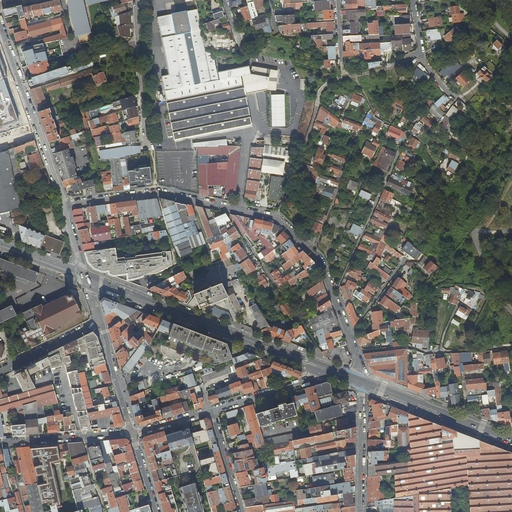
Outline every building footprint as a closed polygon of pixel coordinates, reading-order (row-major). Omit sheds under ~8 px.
[(22,8),(25,18),(39,15),(50,13),(62,10),(59,0),(57,0),(49,2),(40,4),(31,6),(22,8)] [(67,0),(76,37),(89,34),(82,1),(86,0),(87,3),(99,0),(67,0)] [(252,19),(256,18),(258,17),(256,10),(265,8),(262,0),(261,0),(247,4),(248,6),(252,19)] [(333,0),(321,1),(316,2),(315,2),(315,10),(329,9),(329,5),(334,4),(333,0)] [(373,9),(377,9),(376,6),(375,0),(359,0),(341,1),(341,5),(347,5),(347,9),(357,8),(357,5),(362,5),(362,7),(365,6),(365,3),(368,3),(369,2),(371,1),(371,5),(372,4),(373,9)] [(124,4),(122,4),(112,7),(114,13),(126,10),(124,4)] [(407,10),(412,9),(411,4),(383,6),(383,10),(397,9),(397,11),(396,11),(396,12),(398,12),(398,13),(407,13),(407,10)] [(19,20),(25,18),(22,8),(22,5),(16,7),(19,20)] [(245,20),(252,19),(248,6),(241,8),(242,13),(243,14),(245,20)] [(451,8),(453,16),(455,16),(460,15),(459,7),(451,8)] [(7,23),(16,20),(12,8),(5,9),(3,12),(7,23)] [(164,89),(167,101),(244,86),(242,76),(240,77),(220,80),(214,51),(206,52),(205,48),(203,38),(202,32),(201,29),(201,25),(197,9),(157,17),(170,75),(162,76),(165,89),(164,89)] [(223,18),(224,17),(221,9),(217,11),(212,12),(213,15),(210,16),(212,21),(218,19),(223,18)] [(333,20),(332,10),(316,11),(316,13),(317,21),(333,20)] [(350,22),(358,22),(358,16),(365,15),(365,10),(342,11),(342,15),(347,15),(347,23),(350,22)] [(132,16),(132,12),(122,15),(122,26),(124,26),(131,25),(130,16),(132,16)] [(27,24),(28,29),(30,37),(60,28),(61,34),(44,38),(31,41),(33,46),(60,40),(67,38),(61,14),(32,22),(29,23),(27,24)] [(263,27),(264,33),(271,32),(267,15),(258,17),(256,18),(256,20),(253,21),(256,29),(263,27)] [(275,16),(277,22),(284,21),(284,25),(294,24),(294,15),(284,15),(275,16)] [(394,16),(395,25),(410,24),(410,15),(394,16)] [(26,30),(28,29),(27,24),(25,18),(19,20),(16,20),(7,23),(8,28),(14,26),(13,24),(16,23),(16,22),(20,21),(22,27),(14,29),(13,29),(9,30),(11,34),(14,33),(26,30)] [(429,23),(430,27),(437,26),(436,23),(437,23),(437,18),(421,21),(421,24),(429,23)] [(218,19),(212,21),(204,24),(204,28),(213,26),(213,25),(220,23),(218,19)] [(371,35),(379,35),(379,29),(378,26),(378,21),(373,21),(373,24),(369,24),(369,32),(371,32),(371,35)] [(334,34),(333,22),(322,22),(322,25),(322,27),(327,26),(327,31),(328,31),(328,33),(327,33),(327,35),(333,34),(334,34)] [(360,34),(359,22),(358,22),(350,22),(351,30),(343,31),(343,35),(360,34)] [(283,25),(283,34),(301,33),(300,24),(294,24),(284,25),(283,25)] [(410,24),(395,25),(395,35),(402,35),(410,34),(410,24)] [(124,26),(122,26),(121,27),(120,26),(119,26),(118,27),(120,35),(125,38),(130,38),(129,29),(133,29),(133,25),(131,25),(124,26)] [(445,37),(450,44),(460,35),(455,28),(445,37)] [(28,38),(26,30),(14,33),(16,41),(28,38)] [(316,47),(322,47),(321,39),(321,38),(320,35),(311,36),(312,39),(316,39),(316,46),(316,47)] [(390,35),(391,38),(391,43),(392,47),(403,46),(402,41),(402,38),(402,35),(395,35),(390,35)] [(220,50),(230,51),(229,40),(221,40),(222,47),(224,47),(224,49),(223,49),(220,49),(220,50)] [(382,40),(380,40),(380,43),(380,49),(381,52),(384,52),(384,50),(387,50),(387,48),(392,48),(392,47),(391,43),(386,43),(386,40),(383,40),(383,43),(382,43),(382,40)] [(402,41),(403,46),(403,50),(412,50),(411,47),(413,47),(413,43),(411,43),(411,40),(402,41)] [(497,41),(493,45),(498,50),(499,50),(502,48),(502,49),(503,47),(505,44),(502,41),(500,43),(497,41)] [(350,44),(350,42),(346,42),(346,52),(360,51),(360,44),(360,43),(350,44)] [(498,50),(493,45),(490,48),(496,53),(498,50)] [(381,52),(380,49),(363,51),(363,54),(365,53),(365,60),(370,60),(371,59),(371,57),(373,57),(374,55),(381,55),(381,52)] [(0,134),(25,125),(0,55),(0,134)] [(369,64),(369,69),(382,66),(381,56),(378,57),(378,63),(369,64)] [(330,69),(330,68),(330,60),(321,61),(321,68),(325,68),(325,70),(330,69)] [(33,76),(51,70),(48,61),(29,66),(31,73),(32,72),(33,76)] [(452,61),(437,74),(442,80),(452,71),(457,67),(452,61)] [(471,67),(467,70),(471,74),(474,77),(477,74),(475,72),(476,71),(479,69),(480,70),(481,69),(482,70),(482,69),(484,67),(485,65),(481,61),(472,69),(471,67)] [(485,65),(484,67),(487,70),(494,76),(496,73),(495,72),(496,70),(493,67),(492,68),(487,64),(485,65)] [(269,77),(276,78),(277,70),(251,66),(251,72),(251,74),(269,77)] [(249,74),(247,67),(218,73),(220,80),(249,74)] [(485,73),(487,70),(484,67),(482,69),(482,70),(478,74),(486,83),(490,78),(485,73)] [(82,73),(30,90),(36,107),(46,103),(43,93),(93,76),(96,85),(106,81),(103,73),(98,75),(95,68),(82,73)] [(462,73),(454,80),(463,88),(470,81),(462,73)] [(261,91),(268,90),(269,77),(251,74),(249,74),(247,75),(242,76),(244,86),(246,94),(261,91)] [(493,79),(492,78),(488,82),(493,86),(499,80),(496,76),(493,79)] [(276,90),(276,78),(269,77),(268,90),(276,90)] [(251,121),(246,94),(244,86),(167,101),(175,141),(243,127),(252,126),(251,121)] [(488,93),(486,92),(483,96),(481,94),(478,97),(477,96),(474,100),(479,104),(488,93)] [(424,98),(415,93),(411,101),(420,106),(424,98)] [(273,127),(286,126),(284,94),(271,95),(273,127)] [(438,120),(445,114),(440,109),(443,106),(446,109),(453,103),(444,94),(428,110),(438,120)] [(135,107),(131,96),(113,103),(115,108),(121,106),(123,110),(135,107)] [(343,106),(347,100),(341,97),(339,101),(337,100),(334,104),(342,109),(343,107),(343,106)] [(388,105),(399,110),(401,111),(403,107),(403,106),(405,103),(402,102),(393,97),(388,105)] [(111,103),(109,98),(83,106),(80,107),(87,130),(91,129),(88,121),(86,112),(87,112),(112,104),(112,103),(111,103)] [(461,103),(459,105),(465,111),(468,109),(461,103)] [(452,105),(445,115),(452,119),(458,110),(452,105)] [(138,106),(135,107),(123,110),(126,120),(127,120),(139,117),(137,112),(138,112),(138,106)] [(45,110),(38,112),(49,143),(58,140),(60,139),(59,135),(58,135),(57,133),(57,131),(56,131),(56,128),(54,120),(53,120),(50,113),(51,113),(50,108),(45,110)] [(321,117),(322,117),(323,114),(328,117),(327,118),(329,120),(330,118),(335,122),(337,119),(322,108),(319,111),(318,115),(321,117)] [(406,121),(409,123),(412,115),(405,111),(403,114),(404,115),(400,123),(404,125),(406,121)] [(109,124),(118,121),(116,113),(98,118),(100,123),(108,121),(109,124)] [(383,122),(374,117),(373,118),(367,115),(363,124),(374,129),(377,124),(382,126),(381,127),(383,128),(384,125),(382,123),(383,122)] [(421,126),(429,130),(433,123),(421,116),(412,133),(416,135),(421,126)] [(475,131),(478,133),(484,121),(478,116),(476,120),(481,124),(480,124),(479,124),(478,127),(477,127),(475,131)] [(139,123),(139,117),(127,120),(128,124),(130,123),(131,125),(139,123)] [(440,126),(446,128),(450,120),(443,117),(440,126)] [(95,125),(100,123),(98,118),(90,121),(88,121),(91,129),(91,130),(96,128),(95,125)] [(448,135),(456,123),(453,120),(444,132),(448,135)] [(359,129),(362,130),(363,126),(348,121),(347,125),(355,127),(359,129)] [(323,129),(321,135),(325,136),(325,137),(329,127),(316,122),(315,124),(316,125),(316,126),(323,129)] [(378,135),(381,127),(382,126),(377,124),(374,129),(372,132),(378,135)] [(112,134),(120,132),(118,125),(109,127),(111,134),(112,134)] [(387,135),(397,139),(399,140),(401,134),(402,132),(391,127),(387,135)] [(134,131),(124,133),(125,137),(125,142),(125,144),(135,142),(134,131)] [(121,138),(120,132),(112,134),(113,137),(114,144),(121,143),(125,142),(125,137),(121,138)] [(108,138),(113,137),(112,134),(111,134),(93,138),(96,146),(101,146),(100,139),(107,137),(108,138)] [(59,147),(51,149),(53,154),(55,153),(67,150),(73,148),(70,141),(69,136),(60,139),(58,140),(59,145),(58,145),(59,147)] [(328,143),(330,138),(325,137),(325,136),(323,143),(330,146),(331,144),(328,143)] [(409,145),(416,148),(419,142),(412,138),(409,145)] [(42,187),(50,184),(45,170),(41,171),(41,172),(37,174),(38,177),(31,180),(30,176),(22,178),(15,180),(10,157),(17,155),(37,148),(35,141),(24,144),(8,150),(10,157),(16,186),(18,186),(19,190),(31,186),(32,187),(41,184),(42,187)] [(334,148),(338,149),(339,145),(340,144),(332,142),(330,149),(334,150),(334,148)] [(416,148),(415,151),(422,155),(422,153),(424,154),(427,147),(419,142),(416,148)] [(377,148),(371,145),(367,144),(363,153),(372,158),(377,148)] [(141,152),(140,146),(131,146),(130,146),(122,147),(99,151),(101,159),(109,158),(119,158),(126,156),(141,152)] [(230,155),(230,146),(226,146),(218,146),(218,147),(198,148),(198,156),(208,155),(230,155)] [(241,146),(230,146),(230,155),(225,194),(236,196),(241,146)] [(265,148),(265,146),(252,146),(245,197),(255,199),(255,200),(260,200),(261,192),(258,192),(259,189),(261,172),(283,175),(284,169),(285,169),(286,162),(289,163),(291,163),(293,152),(265,148)] [(373,166),(386,172),(390,161),(392,162),(396,153),(382,147),(373,166)] [(315,162),(323,165),(326,157),(323,156),(324,151),(320,149),(315,162)] [(16,187),(16,186),(10,157),(8,150),(3,152),(0,152),(0,213),(21,208),(16,187)] [(33,171),(44,167),(38,150),(32,152),(32,154),(28,156),(33,171)] [(74,178),(76,177),(72,167),(71,164),(74,163),(73,160),(70,161),(70,158),(67,150),(55,153),(64,181),(70,179),(74,178)] [(450,154),(460,159),(462,155),(452,150),(450,154)] [(347,158),(342,156),(334,153),(330,152),(330,153),(328,153),(328,155),(329,155),(329,157),(342,161),(345,162),(347,158)] [(15,180),(22,178),(20,171),(17,155),(10,157),(15,180)] [(198,164),(208,164),(208,155),(198,156),(198,164)] [(128,172),(126,156),(119,158),(124,190),(130,189),(128,172)] [(119,158),(109,158),(110,171),(113,187),(114,191),(121,190),(124,190),(119,158)] [(461,163),(465,164),(467,166),(472,168),(474,164),(463,159),(461,163)] [(454,173),(458,163),(450,160),(446,170),(454,173)] [(227,162),(208,164),(209,185),(225,185),(227,162)] [(199,194),(208,196),(208,164),(198,164),(199,194)] [(332,166),(331,170),(335,172),(343,174),(344,171),(342,170),(332,166)] [(128,172),(130,189),(152,186),(150,167),(140,168),(139,168),(139,171),(136,172),(136,170),(135,171),(128,172)] [(22,178),(30,176),(29,169),(20,171),(22,178)] [(113,187),(110,171),(105,172),(105,171),(103,172),(104,173),(101,173),(102,177),(104,189),(113,187)] [(313,171),(312,173),(310,181),(309,180),(308,181),(315,184),(319,175),(319,173),(313,171)] [(392,177),(396,179),(398,180),(402,182),(403,178),(394,173),(392,177)] [(317,184),(322,186),(323,183),(328,185),(328,184),(329,184),(329,183),(328,183),(330,179),(319,175),(315,184),(317,185),(317,184)] [(285,193),(287,179),(286,179),(272,177),(269,203),(275,203),(276,201),(282,201),(282,198),(283,193),(284,193),(285,193)] [(62,181),(64,187),(71,185),(86,181),(85,178),(81,180),(81,179),(75,181),(74,178),(70,179),(64,181),(62,181)] [(86,181),(71,185),(73,192),(82,189),(82,190),(95,187),(93,180),(86,181)] [(359,185),(351,181),(348,189),(356,192),(359,185)] [(321,189),(322,186),(317,184),(317,185),(314,193),(318,195),(319,191),(320,191),(321,189)] [(336,193),(327,189),(326,191),(325,192),(325,193),(324,192),(323,196),(332,199),(332,198),(334,199),(336,193)] [(371,195),(362,191),(360,196),(369,201),(371,195)] [(389,192),(387,191),(386,194),(383,200),(390,203),(392,199),(396,202),(396,203),(400,205),(404,198),(389,191),(389,192)] [(330,209),(333,201),(318,195),(314,193),(310,202),(330,209)] [(174,243),(180,257),(193,252),(192,248),(188,238),(186,233),(185,229),(183,224),(179,212),(175,203),(175,201),(160,198),(164,213),(169,227),(172,237),(174,243)] [(139,215),(161,211),(157,199),(136,201),(139,215)] [(118,213),(118,214),(122,214),(122,212),(125,212),(126,213),(128,213),(128,211),(133,211),(134,216),(139,215),(136,201),(116,203),(118,213)] [(54,210),(53,202),(40,205),(42,213),(54,210)] [(195,214),(192,205),(186,204),(186,205),(175,203),(179,212),(187,208),(190,215),(191,215),(193,221),(197,219),(195,214)] [(106,205),(96,206),(99,222),(101,221),(100,213),(107,212),(106,207),(106,205)] [(96,206),(88,207),(91,223),(99,222),(96,206)] [(208,239),(213,237),(209,225),(202,207),(196,206),(208,239)] [(367,208),(365,210),(360,207),(356,215),(365,219),(370,209),(367,208)] [(73,212),(78,230),(88,229),(92,228),(92,224),(89,224),(89,223),(85,224),(82,208),(75,209),(73,212)] [(382,208),(381,212),(391,217),(393,213),(382,208)] [(153,222),(164,220),(161,211),(139,215),(141,224),(149,223),(153,222)] [(385,218),(386,216),(377,212),(375,216),(380,218),(379,221),(383,223),(385,218)] [(217,222),(220,230),(224,227),(222,223),(224,222),(225,224),(227,223),(227,221),(230,220),(226,214),(215,218),(217,222)] [(252,230),(252,228),(247,227),(246,227),(246,226),(243,222),(239,216),(230,214),(245,235),(248,233),(252,230)] [(115,224),(118,238),(131,236),(132,236),(131,226),(129,217),(129,216),(125,217),(127,235),(122,236),(119,218),(114,219),(115,224)] [(316,231),(315,234),(318,235),(319,232),(320,233),(323,226),(327,217),(324,216),(323,217),(322,219),(319,218),(317,223),(316,223),(313,230),(316,231)] [(120,218),(119,218),(122,236),(127,235),(125,217),(123,217),(126,234),(123,234),(120,218)] [(388,225),(383,223),(379,221),(373,218),(371,222),(386,229),(388,225)] [(263,221),(254,219),(252,228),(252,230),(255,232),(256,227),(258,227),(257,231),(261,231),(263,221)] [(196,228),(193,221),(187,223),(189,228),(190,230),(192,230),(196,228)] [(273,224),(263,221),(261,231),(260,235),(268,240),(268,239),(272,229),(273,224)] [(154,224),(153,222),(149,223),(149,224),(142,226),(143,232),(152,231),(151,229),(154,228),(153,224),(154,224)] [(213,237),(222,234),(220,230),(217,222),(209,225),(213,237)] [(92,228),(88,229),(92,242),(102,241),(118,238),(115,224),(110,225),(92,228)] [(276,224),(273,224),(272,229),(275,230),(276,231),(275,233),(276,235),(278,233),(280,235),(283,231),(276,224)] [(22,242),(62,256),(67,243),(19,225),(22,242)] [(350,233),(358,236),(362,229),(354,225),(350,233)] [(222,235),(227,232),(229,231),(226,226),(224,227),(220,230),(222,234),(222,235)] [(229,236),(237,231),(235,227),(229,231),(227,232),(229,236)] [(186,233),(188,238),(199,233),(196,228),(192,230),(192,231),(186,233)] [(88,229),(78,230),(82,243),(92,242),(88,229)] [(162,230),(148,233),(149,240),(155,239),(155,238),(159,237),(163,236),(162,230)] [(255,232),(252,230),(248,233),(253,241),(258,237),(264,245),(265,245),(267,248),(261,252),(264,257),(275,249),(271,244),(269,242),(268,240),(260,235),(255,232)] [(232,240),(240,235),(239,233),(237,231),(229,236),(227,232),(222,235),(224,240),(226,244),(230,242),(232,240)] [(290,238),(283,231),(280,235),(277,238),(283,243),(290,238)] [(378,238),(382,240),(386,232),(384,231),(384,232),(382,231),(380,235),(378,238)] [(192,248),(206,243),(202,232),(199,233),(188,238),(192,248)] [(390,234),(386,232),(382,240),(381,241),(385,244),(390,234)] [(278,233),(276,235),(271,241),(269,242),(271,244),(273,242),(277,238),(280,235),(278,233)] [(224,240),(222,235),(222,234),(213,237),(208,239),(210,245),(224,240)] [(365,239),(376,244),(377,244),(379,240),(367,234),(365,239)] [(226,244),(224,240),(210,245),(212,249),(220,246),(225,259),(231,257),(231,255),(227,247),(226,244)] [(290,249),(294,246),(289,240),(283,244),(285,247),(287,246),(290,249)] [(92,242),(82,243),(84,251),(86,251),(95,249),(94,245),(102,243),(102,241),(92,242)] [(402,257),(403,257),(385,244),(381,241),(379,245),(376,253),(381,257),(386,247),(389,250),(388,251),(389,252),(390,250),(394,253),(393,254),(400,259),(401,258),(402,257)] [(412,249),(413,247),(408,242),(402,250),(411,257),(415,260),(416,259),(420,253),(417,250),(416,252),(412,249)] [(231,248),(234,253),(242,248),(238,243),(231,248)] [(240,261),(247,256),(242,249),(245,247),(245,248),(246,247),(245,245),(242,248),(234,253),(240,261)] [(359,249),(372,255),(374,251),(361,245),(359,249)] [(297,250),(294,246),(290,249),(288,250),(282,254),(287,262),(290,260),(298,254),(303,251),(300,248),(297,250)] [(115,247),(95,249),(86,251),(89,261),(94,267),(103,270),(109,269),(110,272),(114,274),(118,274),(128,272),(129,278),(137,276),(144,274),(154,272),(173,264),(171,250),(136,255),(136,256),(125,257),(125,256),(117,257),(115,247)] [(275,249),(264,257),(264,258),(266,261),(268,260),(270,262),(273,259),(272,257),(275,254),(278,258),(280,256),(275,249)] [(315,262),(303,251),(298,254),(302,259),(303,260),(306,265),(303,266),(304,268),(305,270),(314,263),(315,263),(315,262)] [(381,260),(382,258),(381,257),(376,253),(371,261),(370,262),(378,267),(382,260),(381,260)] [(425,256),(420,253),(416,259),(420,262),(425,256)] [(302,259),(298,254),(290,260),(294,264),(300,260),(302,259)] [(362,272),(364,273),(368,266),(370,262),(356,255),(354,259),(365,264),(361,272),(353,268),(352,270),(352,271),(349,270),(348,274),(360,280),(362,276),(360,275),(362,272)] [(423,265),(428,259),(425,256),(420,262),(420,263),(423,265)] [(226,268),(233,265),(235,264),(231,257),(225,259),(223,260),(226,268)] [(39,273),(0,258),(0,269),(36,284),(39,273)] [(245,261),(252,272),(262,267),(258,262),(253,265),(249,258),(245,261)] [(294,264),(290,260),(287,262),(282,265),(286,270),(294,264)] [(244,270),(247,275),(252,272),(245,261),(240,264),(243,269),(244,270)] [(387,281),(390,277),(389,276),(383,271),(378,267),(370,262),(368,266),(383,278),(382,278),(383,279),(384,279),(387,281)] [(431,274),(437,267),(431,262),(425,269),(431,274)] [(316,269),(314,263),(305,270),(304,270),(292,279),(288,281),(293,289),(304,282),(302,279),(316,269)] [(184,268),(188,277),(192,275),(194,279),(196,278),(190,265),(184,268)] [(340,278),(343,276),(341,272),(340,272),(338,267),(332,272),(335,280),(339,278),(340,278)] [(386,267),(383,271),(389,276),(392,272),(386,267)] [(184,270),(148,288),(163,294),(171,288),(168,284),(175,280),(176,281),(171,284),(173,287),(179,283),(187,278),(184,270)] [(280,287),(285,283),(284,282),(276,270),(271,274),(280,287)] [(260,280),(258,281),(260,285),(263,284),(264,286),(265,285),(266,287),(269,285),(263,275),(261,276),(260,275),(259,276),(260,279),(259,279),(260,280)] [(375,291),(378,288),(376,286),(373,284),(363,277),(361,279),(369,284),(367,286),(368,286),(371,288),(368,291),(373,294),(375,291)] [(244,284),(240,278),(223,283),(222,283),(225,290),(229,287),(231,287),(236,286),(239,284),(240,285),(244,284)] [(397,290),(397,291),(400,294),(407,299),(410,295),(404,290),(406,288),(405,287),(405,286),(404,285),(405,284),(402,282),(403,281),(399,278),(396,282),(392,286),(397,290)] [(325,287),(322,281),(307,291),(310,297),(315,294),(321,290),(325,287)] [(171,288),(163,294),(174,299),(176,297),(180,293),(181,292),(178,289),(181,287),(179,283),(173,287),(171,288)] [(221,284),(212,288),(218,301),(229,297),(228,296),(225,290),(222,283),(221,284)] [(351,299),(350,296),(349,294),(351,293),(350,289),(347,290),(346,286),(341,288),(347,302),(348,302),(348,300),(351,299)] [(364,291),(358,286),(355,291),(353,295),(356,297),(359,294),(360,294),(361,293),(365,296),(362,299),(367,303),(369,299),(372,296),(367,293),(364,291)] [(201,292),(194,294),(195,295),(195,296),(200,309),(218,301),(212,288),(210,288),(201,292)] [(396,300),(400,294),(397,291),(392,288),(389,291),(387,294),(395,300),(395,299),(396,300)] [(28,326),(34,338),(44,333),(46,337),(47,337),(46,336),(54,332),(54,333),(55,333),(55,332),(55,331),(54,331),(53,329),(54,329),(54,328),(59,326),(59,327),(60,326),(59,326),(64,323),(65,324),(65,323),(70,320),(70,321),(71,321),(71,320),(76,318),(77,318),(77,317),(82,315),(83,315),(82,314),(83,314),(83,313),(82,314),(80,310),(81,309),(81,308),(80,309),(75,298),(76,298),(76,297),(74,298),(72,293),(69,295),(69,294),(68,294),(69,295),(67,296),(66,295),(65,296),(65,297),(60,299),(60,298),(59,299),(60,299),(55,302),(54,301),(54,302),(49,305),(49,304),(48,304),(48,305),(44,307),(43,307),(42,307),(41,305),(42,304),(41,304),(40,304),(41,304),(33,308),(32,308),(23,313),(28,326)] [(185,301),(184,303),(187,304),(194,296),(192,293),(189,297),(185,301)] [(229,297),(237,314),(243,311),(241,306),(234,293),(228,296),(229,297)] [(330,300),(327,293),(324,294),(317,299),(315,296),(312,298),(318,308),(330,300)] [(352,305),(356,297),(353,295),(346,309),(347,312),(349,316),(355,314),(355,313),(356,312),(355,311),(354,311),(352,305)] [(457,297),(452,295),(449,303),(457,306),(458,302),(456,301),(457,297)] [(195,296),(189,304),(200,309),(195,296)] [(396,305),(385,297),(382,301),(380,303),(385,307),(386,306),(392,311),(396,305)] [(100,302),(104,315),(112,312),(114,312),(118,303),(114,301),(105,298),(100,302)] [(332,305),(330,300),(318,308),(321,312),(332,305)] [(130,307),(118,303),(114,312),(124,320),(138,310),(130,307)] [(289,311),(291,310),(286,303),(285,304),(284,303),(280,305),(288,317),(291,314),(289,311)] [(256,330),(259,331),(270,327),(256,304),(250,307),(258,322),(259,321),(260,323),(259,324),(257,324),(256,330)] [(468,316),(471,310),(462,304),(458,311),(468,316)] [(12,306),(0,311),(0,323),(17,315),(12,306)] [(403,306),(401,308),(411,316),(411,310),(407,307),(406,308),(403,306)] [(144,313),(138,310),(124,320),(129,327),(134,322),(137,319),(144,313)] [(338,322),(333,310),(309,319),(314,331),(331,325),(338,322)] [(112,312),(104,315),(107,323),(109,329),(115,325),(114,323),(115,322),(112,312)] [(356,313),(356,312),(355,313),(355,314),(349,316),(351,323),(353,328),(359,319),(356,318),(355,314),(356,313)] [(372,325),(373,333),(379,330),(378,322),(383,322),(382,318),(381,312),(372,313),(373,325),(372,325)] [(147,314),(144,313),(137,319),(141,323),(143,322),(149,315),(147,314)] [(163,320),(149,315),(143,322),(145,323),(147,324),(158,329),(163,320)] [(391,328),(410,325),(410,319),(406,319),(399,320),(390,321),(390,324),(391,328)] [(132,329),(129,327),(124,320),(121,322),(115,325),(109,329),(116,354),(123,348),(121,346),(126,342),(123,337),(127,341),(129,342),(137,334),(132,329)] [(172,323),(163,320),(158,329),(157,330),(170,335),(174,324),(172,323)] [(380,332),(384,332),(389,332),(388,326),(385,326),(385,325),(383,325),(383,322),(378,322),(379,330),(380,332)] [(196,333),(174,324),(170,335),(168,339),(159,344),(184,354),(215,365),(232,359),(227,344),(196,333)] [(259,331),(270,335),(274,326),(274,325),(270,327),(259,331)] [(291,329),(294,337),(305,330),(301,325),(291,329)] [(334,332),(331,325),(322,328),(325,335),(334,332)] [(34,338),(28,326),(20,330),(27,347),(29,346),(30,349),(33,348),(32,344),(36,343),(34,338)] [(140,330),(138,332),(141,334),(141,335),(142,336),(144,338),(145,339),(146,340),(149,345),(153,339),(147,333),(148,332),(146,330),(146,329),(144,326),(142,329),(141,328),(139,329),(140,330)] [(270,335),(281,339),(283,339),(286,331),(274,326),(270,335)] [(325,335),(322,328),(318,330),(311,333),(313,337),(320,335),(322,341),(323,341),(324,344),(324,346),(318,347),(322,352),(329,350),(324,335),(325,335)] [(283,339),(281,339),(291,343),(292,343),(291,343),(291,342),(290,341),(291,338),(294,337),(291,329),(286,331),(283,339)] [(369,339),(380,335),(380,332),(379,330),(373,333),(357,339),(359,343),(360,346),(370,342),(369,339)] [(431,332),(414,330),(412,343),(423,344),(423,347),(428,347),(431,332)] [(93,331),(78,339),(81,353),(87,351),(87,352),(91,367),(92,367),(106,363),(102,348),(97,333),(93,331)] [(340,331),(334,332),(325,335),(324,335),(329,350),(334,348),(331,336),(332,336),(333,337),(341,335),(340,331)] [(138,332),(137,334),(129,342),(125,345),(128,348),(131,344),(135,348),(133,351),(134,352),(144,338),(142,336),(139,341),(135,338),(136,337),(137,338),(141,335),(141,334),(138,332)] [(78,339),(64,346),(66,356),(70,355),(70,353),(78,350),(79,354),(81,353),(78,339)] [(151,348),(149,345),(146,340),(145,339),(142,343),(148,348),(150,351),(151,350),(151,348)] [(148,348),(142,343),(125,365),(131,370),(148,348)] [(159,344),(151,348),(151,350),(154,353),(162,357),(164,356),(165,355),(160,350),(159,344)] [(180,358),(184,354),(159,344),(160,350),(165,355),(174,359),(180,358)] [(64,346),(48,354),(50,365),(51,369),(55,368),(57,367),(61,366),(64,365),(64,364),(66,364),(68,373),(70,373),(70,376),(69,376),(71,384),(72,384),(73,388),(76,388),(81,388),(82,391),(73,394),(75,399),(74,399),(76,406),(77,406),(74,395),(83,394),(81,383),(78,374),(77,370),(76,369),(74,369),(72,362),(71,362),(70,355),(66,356),(64,346)] [(123,348),(116,354),(121,369),(130,358),(128,356),(128,355),(128,353),(127,351),(123,347),(123,348)] [(338,347),(334,348),(329,350),(322,352),(324,356),(333,359),(338,347)] [(423,385),(423,374),(419,374),(410,375),(408,375),(408,363),(408,349),(407,349),(363,353),(370,370),(374,375),(402,386),(414,390),(421,393),(421,390),(424,389),(425,386),(423,385)] [(505,363),(509,362),(507,351),(500,352),(501,363),(505,363)] [(482,364),(480,364),(472,365),(472,364),(463,365),(464,372),(480,369),(480,371),(485,370),(484,364),(482,352),(478,352),(480,362),(482,362),(482,364)] [(484,364),(491,363),(490,353),(485,354),(485,352),(482,352),(484,364)] [(494,364),(501,363),(500,352),(493,353),(494,364)] [(237,363),(256,356),(249,353),(238,356),(239,359),(236,360),(237,363)] [(453,362),(451,362),(450,363),(451,369),(454,369),(455,372),(460,371),(459,363),(458,353),(455,353),(452,353),(453,358),(453,362)] [(28,363),(13,371),(23,391),(36,388),(30,375),(40,370),(41,371),(44,369),(44,368),(50,365),(48,354),(40,358),(28,364),(28,363)] [(410,371),(410,375),(419,374),(419,369),(417,355),(417,354),(413,355),(414,359),(415,366),(416,367),(417,370),(410,371)] [(422,354),(417,355),(419,369),(427,369),(427,366),(422,366),(421,360),(420,360),(420,359),(422,359),(422,354)] [(438,381),(437,378),(435,368),(437,367),(436,359),(435,358),(433,358),(432,354),(430,354),(432,366),(432,368),(433,373),(435,387),(438,386),(441,386),(440,381),(438,381)] [(271,367),(272,362),(264,358),(260,360),(263,366),(264,366),(267,367),(268,366),(271,367)] [(445,364),(445,361),(444,358),(436,359),(437,367),(439,375),(440,374),(439,368),(447,367),(446,363),(445,364)] [(287,373),(298,378),(302,377),(302,373),(272,362),(271,367),(270,367),(272,367),(283,372),(282,375),(283,376),(284,377),(286,376),(287,373)] [(109,371),(106,363),(92,367),(93,370),(96,370),(97,374),(99,374),(102,373),(109,371)] [(201,363),(194,365),(195,371),(203,369),(201,363)] [(242,378),(249,375),(248,375),(245,367),(249,366),(249,364),(235,369),(238,375),(239,378),(239,379),(242,378)] [(201,376),(204,382),(231,372),(230,367),(231,367),(231,366),(229,366),(201,376)] [(266,387),(271,386),(268,378),(266,379),(265,377),(273,374),(270,367),(264,369),(261,371),(263,376),(263,377),(264,380),(266,387)] [(284,377),(283,376),(282,375),(283,372),(272,367),(270,367),(273,374),(275,379),(284,377)] [(111,380),(109,371),(102,373),(99,374),(101,379),(104,378),(105,382),(111,380)] [(263,376),(261,371),(259,371),(257,372),(249,375),(254,391),(258,390),(256,383),(254,384),(253,381),(253,382),(252,380),(261,377),(263,376)] [(84,373),(78,374),(81,383),(87,382),(84,373)] [(197,385),(193,373),(185,376),(186,380),(185,381),(186,384),(187,384),(189,387),(197,385)] [(425,386),(424,389),(426,389),(435,387),(433,373),(431,373),(423,374),(423,385),(425,386)] [(250,392),(254,391),(249,375),(242,378),(243,381),(242,381),(243,384),(242,384),(241,381),(229,385),(229,386),(232,393),(243,389),(244,394),(250,392)] [(466,390),(487,387),(486,381),(483,381),(483,378),(465,380),(466,390)] [(146,380),(137,383),(139,391),(148,388),(146,380)] [(497,410),(500,410),(502,410),(498,381),(495,382),(494,382),(495,390),(496,406),(497,409),(497,410)] [(81,383),(83,394),(87,407),(93,406),(87,382),(81,383)] [(313,386),(305,388),(306,394),(310,408),(311,413),(314,412),(317,422),(327,419),(341,416),(356,412),(356,407),(342,410),(341,409),(346,408),(345,406),(350,405),(346,392),(333,396),(330,384),(326,382),(313,386)] [(0,411),(0,412),(23,405),(53,397),(56,396),(52,383),(36,388),(23,391),(8,396),(0,398),(0,411)] [(458,383),(449,384),(452,405),(465,410),(464,404),(460,402),(458,383)] [(200,407),(202,406),(204,404),(202,394),(200,395),(200,396),(199,397),(199,398),(198,398),(199,401),(197,402),(195,393),(196,392),(201,393),(199,385),(189,388),(191,396),(195,409),(200,407)] [(0,398),(8,396),(6,386),(0,387),(0,398)] [(111,395),(108,386),(95,389),(96,392),(97,393),(103,391),(104,394),(101,395),(101,398),(111,395)] [(218,398),(232,393),(229,386),(218,390),(217,386),(214,387),(215,391),(216,391),(217,394),(218,398)] [(446,386),(440,387),(440,389),(441,396),(441,400),(447,402),(451,404),(450,396),(448,396),(446,386)] [(169,401),(180,397),(178,392),(180,391),(178,387),(166,390),(167,395),(169,401)] [(437,399),(435,387),(426,389),(426,395),(432,397),(437,399)] [(181,399),(191,396),(189,388),(180,391),(178,392),(180,397),(180,399),(181,399)] [(494,406),(496,406),(495,390),(487,391),(488,395),(488,396),(493,395),(494,401),(493,401),(494,406)] [(130,396),(133,405),(142,402),(140,397),(145,396),(144,391),(130,396)] [(81,428),(88,429),(92,429),(90,420),(87,407),(83,394),(74,395),(77,406),(78,411),(83,411),(84,415),(78,417),(80,422),(81,426),(80,426),(81,428)] [(211,404),(219,401),(218,398),(217,394),(208,397),(210,403),(211,404)] [(297,396),(299,404),(305,402),(306,404),(304,405),(305,410),(310,408),(306,394),(297,396)] [(160,403),(169,401),(167,395),(157,398),(158,404),(160,403)] [(483,406),(484,409),(489,408),(488,396),(488,395),(467,397),(468,402),(478,401),(478,398),(482,398),(483,406)] [(493,395),(488,396),(489,408),(489,410),(497,409),(496,406),(494,406),(493,401),(494,401),(493,395)] [(53,397),(23,405),(24,408),(24,410),(27,434),(39,433),(38,419),(46,417),(44,406),(53,404),(55,403),(53,397)] [(385,415),(386,419),(393,418),(398,417),(399,417),(398,409),(397,409),(392,407),(386,405),(372,399),(369,402),(369,405),(372,405),(374,417),(385,415)] [(269,410),(256,414),(260,426),(297,415),(297,414),(295,407),(293,402),(286,405),(285,401),(277,403),(278,407),(279,408),(269,411),(269,410)] [(132,407),(135,417),(142,415),(141,413),(140,409),(140,408),(141,407),(143,407),(142,402),(133,405),(132,405),(132,407)] [(173,415),(185,412),(182,402),(177,404),(177,403),(175,404),(172,405),(171,406),(173,415)] [(107,404),(107,403),(95,405),(96,411),(105,409),(104,406),(106,405),(107,404)] [(253,434),(246,436),(246,437),(247,439),(248,439),(254,437),(256,448),(266,446),(264,440),(260,426),(256,414),(253,404),(244,407),(253,434)] [(95,405),(93,406),(87,407),(90,420),(100,417),(107,416),(112,415),(115,427),(123,426),(124,422),(119,406),(111,408),(105,409),(96,411),(95,405)] [(163,418),(173,415),(171,406),(170,406),(169,406),(162,408),(160,409),(160,410),(163,418)] [(484,410),(485,417),(487,417),(491,419),(489,410),(489,408),(484,409),(480,409),(481,415),(482,415),(482,410),(484,410)] [(237,409),(226,413),(228,418),(239,415),(237,409)] [(398,422),(408,421),(408,413),(402,411),(398,409),(399,417),(398,417),(398,422)] [(497,409),(489,410),(491,419),(495,420),(498,422),(497,413),(497,410),(497,409)] [(24,410),(19,411),(20,422),(24,422),(24,424),(15,425),(14,422),(15,420),(14,414),(18,413),(18,412),(10,413),(13,436),(27,434),(24,410)] [(141,425),(163,418),(160,410),(150,412),(147,413),(148,415),(148,416),(153,414),(154,415),(147,417),(146,416),(143,416),(143,415),(142,415),(135,417),(138,423),(141,425)] [(501,412),(497,413),(498,422),(504,424),(511,427),(510,418),(509,411),(505,412),(506,413),(503,413),(503,412),(501,412)] [(72,424),(71,412),(63,413),(64,419),(65,431),(69,431),(69,424),(72,424)] [(454,450),(479,449),(479,440),(466,435),(433,423),(408,413),(408,421),(409,427),(410,448),(407,448),(407,451),(407,460),(408,462),(408,470),(408,472),(408,496),(413,495),(419,494),(425,493),(441,490),(451,488),(468,486),(466,454),(455,456),(454,450)] [(48,432),(57,432),(56,422),(56,420),(55,415),(47,417),(47,422),(48,432)] [(39,433),(43,433),(43,425),(44,424),(44,423),(47,422),(47,417),(46,417),(38,419),(39,433)] [(207,418),(204,419),(207,429),(208,431),(213,429),(210,420),(207,418)] [(385,427),(386,427),(385,419),(382,420),(380,420),(369,422),(369,425),(369,428),(370,428),(370,430),(378,428),(385,427)] [(237,423),(227,426),(231,436),(241,433),(237,423)] [(317,435),(322,434),(320,424),(314,425),(317,435)] [(356,437),(356,427),(350,428),(344,430),(339,431),(337,431),(338,436),(345,434),(345,435),(346,439),(348,439),(356,437)] [(409,427),(398,428),(398,432),(398,443),(398,446),(407,446),(407,448),(410,448),(409,427)] [(178,433),(166,436),(167,438),(181,434),(181,432),(190,430),(190,428),(178,433)] [(378,433),(378,428),(370,430),(369,430),(369,434),(368,439),(378,440),(378,433)] [(208,431),(207,429),(191,433),(194,443),(194,444),(204,476),(205,480),(220,476),(217,464),(212,445),(208,431)] [(217,443),(213,429),(208,431),(212,445),(217,443)] [(167,438),(167,440),(169,445),(170,450),(194,443),(191,433),(190,430),(181,432),(181,434),(167,438)] [(165,431),(155,434),(158,443),(167,440),(167,438),(166,436),(165,431)] [(273,438),(264,440),(266,446),(294,440),(304,437),(302,431),(273,438)] [(331,432),(327,433),(322,434),(317,435),(315,436),(315,440),(316,441),(333,438),(332,432),(331,432)] [(158,443),(155,434),(144,437),(142,440),(147,457),(156,455),(153,445),(158,443)] [(294,445),(315,440),(315,436),(311,436),(304,438),(293,440),(294,445)] [(254,437),(248,439),(249,443),(252,442),(253,449),(256,448),(254,437)] [(127,438),(109,440),(112,449),(117,448),(117,446),(118,446),(118,448),(120,447),(120,449),(122,449),(123,453),(132,450),(129,440),(127,438)] [(381,447),(381,440),(378,440),(368,439),(368,444),(368,448),(381,447)] [(104,440),(99,441),(105,462),(109,474),(119,471),(117,466),(112,467),(111,463),(104,440)] [(346,447),(345,440),(336,441),(336,442),(337,447),(338,451),(347,449),(346,447)] [(479,449),(480,453),(483,511),(511,511),(511,452),(479,440),(479,449)] [(274,444),(276,454),(291,451),(289,441),(274,444)] [(82,442),(68,443),(73,465),(87,460),(82,442)] [(325,449),(337,447),(336,442),(318,446),(318,445),(315,446),(316,449),(316,451),(318,450),(323,449),(325,449)] [(194,443),(170,450),(171,451),(194,444),(194,443)] [(222,459),(217,443),(212,445),(217,464),(220,476),(226,474),(222,459)] [(61,459),(58,444),(39,446),(30,447),(37,476),(43,475),(45,484),(39,485),(43,504),(50,502),(50,504),(57,502),(57,503),(63,502),(53,463),(61,461),(61,459)] [(63,444),(58,444),(61,459),(70,457),(68,448),(63,449),(63,444)] [(30,446),(16,448),(19,459),(21,468),(23,476),(24,480),(25,485),(28,498),(31,511),(52,511),(52,509),(44,511),(43,504),(39,485),(37,476),(30,447),(30,446)] [(302,460),(312,457),(310,447),(300,449),(302,460)] [(8,448),(3,449),(7,466),(10,465),(9,462),(11,461),(8,448)] [(235,463),(255,459),(253,449),(250,450),(237,452),(238,452),(234,453),(235,458),(234,458),(235,463)] [(356,455),(356,449),(338,452),(312,457),(302,460),(299,460),(299,462),(302,461),(303,465),(306,464),(327,460),(346,457),(356,455)] [(126,463),(126,464),(128,463),(129,463),(130,463),(136,461),(132,450),(123,453),(114,455),(117,464),(127,460),(127,462),(126,463)] [(156,455),(147,457),(149,464),(156,462),(155,458),(162,456),(163,460),(172,458),(171,451),(170,450),(163,453),(161,453),(158,454),(156,455)] [(235,463),(233,464),(236,473),(247,471),(250,470),(248,464),(260,461),(261,468),(264,467),(296,461),(294,450),(291,451),(276,454),(255,459),(235,463)] [(383,460),(384,463),(389,462),(388,451),(368,451),(368,457),(368,465),(377,464),(377,460),(383,460)] [(468,486),(470,511),(483,511),(480,453),(466,454),(468,486)] [(356,467),(356,455),(346,457),(346,459),(348,468),(356,467)] [(348,468),(346,459),(345,458),(327,462),(329,471),(345,468),(348,468)] [(73,465),(73,466),(76,478),(89,474),(87,469),(86,467),(89,466),(87,460),(73,465)] [(327,460),(306,464),(308,475),(329,471),(327,462),(327,460)] [(139,471),(136,461),(130,463),(131,465),(130,466),(130,467),(129,467),(131,473),(139,471)] [(250,470),(253,469),(261,468),(260,461),(248,464),(250,470)] [(264,467),(266,477),(298,471),(296,461),(264,467)] [(105,462),(97,465),(98,469),(105,467),(106,471),(101,473),(102,475),(103,479),(104,478),(109,477),(109,474),(105,462)] [(156,462),(149,464),(150,466),(152,471),(159,469),(158,466),(156,462)] [(368,472),(368,477),(380,475),(408,470),(408,462),(368,467),(368,472)] [(69,476),(64,476),(65,479),(70,479),(76,478),(73,466),(67,467),(68,471),(69,476)] [(256,485),(266,483),(264,467),(253,469),(256,485)] [(355,479),(356,467),(348,468),(345,468),(345,472),(344,472),(346,481),(355,479)] [(159,469),(152,471),(152,472),(155,482),(165,479),(162,468),(159,469)] [(119,471),(109,474),(109,477),(114,491),(118,506),(119,506),(120,511),(124,511),(130,510),(132,509),(128,499),(131,499),(130,496),(129,497),(129,496),(128,494),(126,495),(124,490),(123,485),(120,477),(119,471)] [(131,473),(133,481),(141,479),(139,471),(131,473)] [(247,471),(236,473),(240,486),(251,483),(247,471)] [(394,473),(396,498),(408,496),(408,472),(395,473),(394,473)] [(131,473),(120,477),(123,485),(133,481),(131,473)] [(383,492),(383,500),(394,498),(396,498),(394,473),(383,475),(383,480),(380,480),(379,492),(383,492)] [(6,474),(2,475),(8,498),(9,504),(16,502),(14,494),(11,495),(6,474)] [(76,478),(70,479),(73,489),(79,488),(80,487),(84,486),(92,484),(89,474),(76,478)] [(230,486),(226,474),(220,476),(222,482),(224,488),(230,486)] [(321,487),(335,484),(333,474),(312,477),(314,488),(321,487)] [(308,489),(305,475),(297,477),(298,483),(301,482),(302,490),(303,490),(306,489),(308,489)] [(383,480),(383,475),(380,475),(368,477),(367,486),(367,502),(383,500),(383,492),(379,492),(380,480),(383,480)] [(222,482),(220,476),(205,480),(204,480),(206,486),(222,482)] [(114,491),(109,477),(104,478),(106,487),(101,489),(103,494),(114,491)] [(165,479),(155,482),(159,494),(165,492),(165,493),(172,491),(172,490),(171,487),(167,488),(166,488),(164,489),(163,487),(165,487),(166,486),(165,484),(168,484),(167,481),(169,480),(168,478),(165,479)] [(141,479),(133,481),(134,485),(133,485),(134,487),(135,487),(136,491),(144,489),(141,479)] [(133,481),(123,485),(124,490),(127,489),(126,487),(133,485),(134,485),(133,481)] [(350,487),(350,481),(339,483),(335,484),(321,487),(314,488),(308,489),(306,489),(307,499),(352,492),(355,492),(355,486),(350,487)] [(204,511),(199,492),(198,492),(196,483),(181,487),(182,492),(181,492),(186,511),(204,511)] [(253,485),(256,498),(257,498),(272,495),(271,493),(268,493),(266,483),(256,485),(256,484),(253,485)] [(23,499),(28,498),(25,485),(20,487),(23,499)] [(234,501),(230,486),(224,488),(223,488),(227,500),(227,503),(234,501)] [(80,487),(79,488),(83,503),(94,499),(93,498),(90,489),(85,490),(81,491),(80,487)] [(83,509),(89,507),(101,504),(99,498),(94,499),(83,503),(79,488),(73,489),(74,493),(78,507),(79,510),(83,509)] [(223,488),(217,490),(221,504),(224,504),(225,503),(224,500),(227,500),(223,488)] [(451,511),(451,488),(441,490),(441,511),(451,511)] [(217,490),(207,492),(210,501),(211,507),(221,504),(217,490)] [(298,500),(306,499),(305,494),(303,494),(302,490),(298,490),(297,491),(298,500)] [(425,493),(425,511),(441,511),(441,490),(425,493)] [(118,506),(114,491),(103,494),(102,495),(107,509),(118,506)] [(165,492),(159,494),(161,503),(169,501),(169,500),(174,499),(173,495),(169,497),(168,495),(166,496),(165,493),(165,492)] [(354,507),(352,492),(307,499),(306,499),(298,500),(298,503),(298,505),(317,502),(317,503),(337,500),(338,499),(339,499),(339,497),(340,496),(343,496),(343,497),(341,497),(341,500),(344,500),(344,502),(340,503),(340,505),(344,505),(344,508),(354,507)] [(272,502),(276,502),(275,498),(275,495),(272,495),(257,498),(257,499),(258,499),(259,504),(270,502),(269,497),(271,497),(272,502)] [(412,511),(413,495),(408,496),(396,498),(394,498),(393,511),(412,511)] [(244,500),(246,507),(252,507),(252,504),(255,504),(254,501),(255,501),(255,500),(256,500),(255,498),(244,500)] [(393,511),(394,498),(383,500),(367,502),(367,503),(382,501),(382,511),(393,511)] [(169,501),(161,503),(164,511),(175,511),(176,511),(175,511),(174,508),(173,509),(173,507),(171,507),(171,506),(176,504),(174,499),(169,500),(169,501)] [(231,511),(237,510),(234,501),(227,503),(225,503),(224,504),(226,511),(231,511)] [(354,511),(355,507),(354,507),(344,508),(342,508),(342,509),(339,509),(339,508),(304,511),(295,511),(295,509),(295,504),(294,501),(276,503),(263,505),(263,511),(339,511),(340,511),(342,511),(354,511)] [(376,506),(375,511),(382,511),(382,501),(367,503),(367,507),(376,506)] [(50,504),(52,509),(52,511),(59,511),(57,503),(57,502),(50,504)] [(295,511),(304,511),(339,508),(339,503),(332,504),(295,509),(295,511)]
